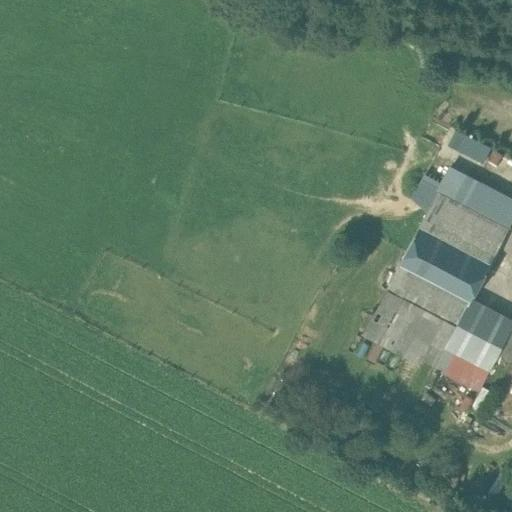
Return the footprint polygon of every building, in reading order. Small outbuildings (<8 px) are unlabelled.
[(484,162),(492,146),(454,127),(446,143),(484,162)] [(430,205),(501,242),(511,221),(511,200),(450,168),(430,205)] [(420,224),(491,261),(501,242),(430,205),(420,224)] [(491,261),(420,224),(398,267),(469,303),(471,299),(491,261)] [(469,303),(398,267),(387,288),(458,324),(469,303)] [(458,324),(387,288),(363,334),(422,364),(424,360),(437,366),(458,324)] [(511,320),(471,299),(469,303),(458,324),(437,366),(480,388),(498,353),(511,360),(511,320)]
